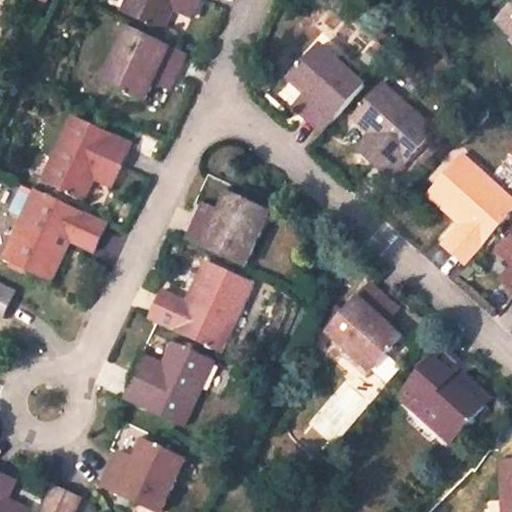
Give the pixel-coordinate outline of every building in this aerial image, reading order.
[(128,0),(121,14),(162,34),(173,11),(178,2),(195,10),(200,0),(128,0)] [(173,11),(190,20),(195,10),(178,2),(173,11)] [(511,5),(496,22),(511,39),(511,5)] [(128,30),(112,61),(124,67),(114,88),(144,102),(153,84),(158,73),(175,81),(187,57),(128,30)] [(314,55),(330,68),(337,61),(321,47),(314,55)] [(322,135),(365,86),(337,61),(330,68),(314,55),(290,81),(306,96),(316,105),(304,119),(322,135)] [(114,88),(124,67),(112,61),(102,83),(114,88)] [(175,81),(158,73),(153,84),(169,93),(175,81)] [(435,131),(385,85),(353,119),(370,134),(378,142),(366,156),(391,179),(435,131)] [(304,119),(316,105),(306,96),(294,109),(304,119)] [(73,121),(43,182),(83,200),(93,179),(98,170),(115,177),(130,147),(73,121)] [(370,134),(358,149),(366,156),(378,142),(370,134)] [(511,213),(511,201),(464,157),(435,189),(468,218),(460,226),(444,244),(466,265),(511,213)] [(115,177),(98,170),(93,179),(111,188),(115,177)] [(468,218),(435,189),(428,197),(460,226),(468,218)] [(35,193),(3,260),(39,277),(58,237),(69,242),(94,253),(106,226),(35,193)] [(187,241),(246,268),(262,232),(251,227),(258,209),(229,196),(221,213),(215,225),(198,216),(187,241)] [(221,213),(203,205),(198,216),(215,225),(221,213)] [(258,209),(251,227),(262,232),(270,214),(258,209)] [(511,292),(511,234),(497,251),(511,265),(511,282),(508,288),(511,292)] [(58,237),(39,277),(50,283),(69,242),(58,237)] [(205,264),(185,304),(195,309),(215,268),(205,264)] [(151,320),(222,353),(252,286),(215,268),(195,309),(185,304),(163,294),(151,320)] [(511,268),(500,282),(508,288),(511,282),(511,268)] [(370,286),(328,333),(346,349),(341,355),(367,378),(379,364),(379,363),(401,338),(385,323),(376,314),(387,301),(370,286)] [(0,287),(0,319),(12,293),(0,287)] [(397,310),(387,301),(376,314),(385,323),(397,310)] [(185,424),(214,363),(171,344),(162,366),(158,375),(141,367),(127,397),(185,424)] [(418,402),(458,438),(482,410),(449,380),(456,373),(461,367),(442,350),(398,397),(412,410),(418,402)] [(162,366),(145,358),(141,367),(158,375),(162,366)] [(489,403),(456,373),(449,380),(482,410),(489,403)] [(412,410),(450,446),(458,438),(418,402),(412,410)] [(134,460),(128,471),(113,464),(102,486),(155,511),(160,511),(174,484),(164,479),(174,458),(143,443),(134,460)] [(118,453),(113,464),(128,471),(134,460),(118,453)] [(174,484),(184,462),(174,458),(164,479),(174,484)] [(511,511),(511,462),(501,463),(503,511),(511,511)] [(0,475),(0,511),(27,511),(6,502),(0,498),(0,488),(5,478),(0,475)] [(0,498),(6,502),(15,483),(5,478),(0,488),(0,498)] [(74,511),(80,500),(53,487),(41,511),(74,511)]
